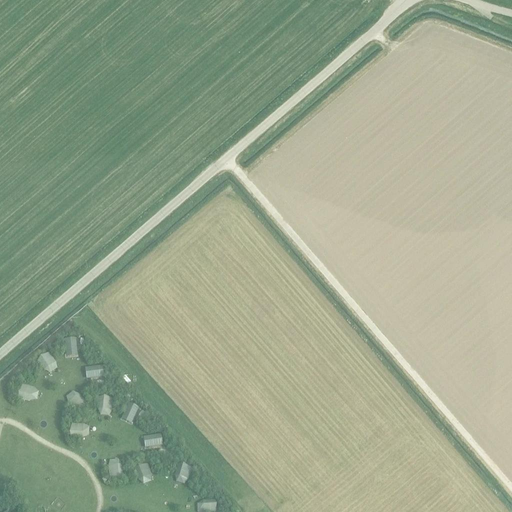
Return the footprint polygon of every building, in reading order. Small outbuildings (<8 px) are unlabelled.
[(77,356),(76,339),(65,340),(66,357),(77,356)] [(56,362),(49,353),(37,362),(45,370),(56,362)] [(104,377),(103,366),(85,369),(87,380),(104,377)] [(30,401),(33,389),(22,385),(19,398),(30,401)] [(87,405),(79,394),(69,403),(78,412),(87,405)] [(113,410),(113,399),(99,397),(98,409),(113,410)] [(132,425),(139,409),(128,404),(121,420),(132,425)] [(83,439),(84,424),(72,425),(71,437),(83,439)] [(163,446),(161,435),(144,438),(145,448),(163,446)] [(152,475),(147,464),(135,469),(138,480),(152,475)] [(123,477),(123,465),(108,467),(110,479),(123,477)] [(188,480),(192,468),(179,465),(176,475),(177,483),(184,485),(188,480)] [(215,511),(215,501),(203,501),(197,505),(197,511),(215,511)]
